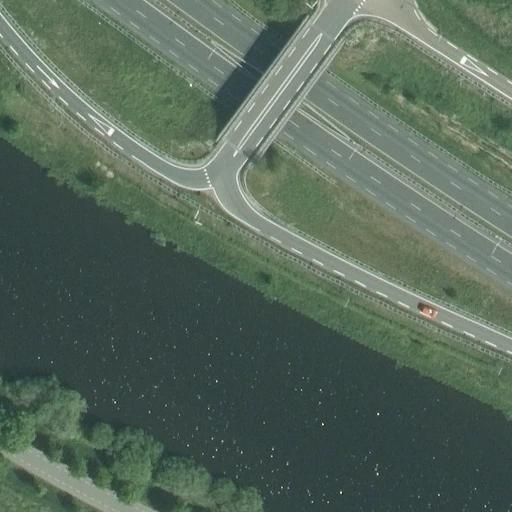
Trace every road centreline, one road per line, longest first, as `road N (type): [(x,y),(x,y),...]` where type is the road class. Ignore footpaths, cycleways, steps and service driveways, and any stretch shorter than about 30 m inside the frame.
road 1 (trunk): [(121,0),(511,271)]
road 2 (trunk): [(511,224),(187,0)]
road 3 (trunk): [(221,172),(230,198),(268,232),(511,347)]
road 4 (trunk): [(0,24),(65,102),(162,172),(192,182),(221,172)]
road 5 (tertiary): [(348,0),(221,172)]
road 6 (trunk): [(511,93),(375,0)]
road 7 (tertiary): [(124,511),(0,441)]
